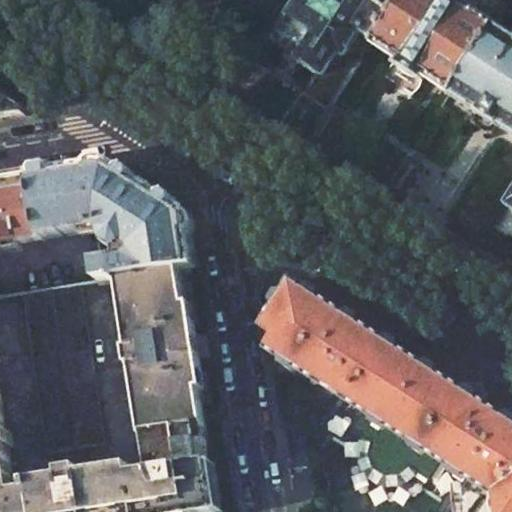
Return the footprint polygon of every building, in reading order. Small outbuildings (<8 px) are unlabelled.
[(299,0),(272,42),(320,72),(295,112),(293,111),(283,127),(308,142),(309,143),(333,106),(331,105),(337,96),(358,62),(347,55),(362,32),(373,40),(374,40),(395,7),(394,7),(383,0),(299,0)] [(452,91),(495,24),(505,8),(492,0),(398,0),(394,7),(395,7),(374,40),(401,57),(397,64),(423,80),(426,75),(452,91)] [(511,35),(495,24),(452,91),(450,94),(477,111),(476,111),(479,113),(471,124),(490,135),(496,124),(498,126),(499,125),(511,133),(511,192),(504,205),(511,210),(511,35)] [(27,111),(0,93),(0,120),(26,116),(27,111)] [(309,143),(324,153),(345,121),(343,113),(333,106),(309,143)] [(424,165),(411,156),(386,193),(401,202),(404,201),(406,200),(425,170),(425,167),(424,165)] [(113,165),(34,177),(34,178),(44,241),(45,240),(45,239),(92,232),(94,244),(99,243),(103,265),(97,266),(100,280),(98,281),(98,282),(182,270),(197,267),(191,226),(189,213),(113,165)] [(34,177),(26,178),(36,242),(44,241),(34,178),(34,177)] [(25,178),(0,181),(0,247),(34,242),(36,242),(26,178),(25,178)] [(128,350),(130,367),(134,368),(146,438),(148,438),(207,427),(204,412),(200,390),(197,390),(193,362),(189,335),(188,331),(184,308),(188,307),(182,270),(98,282),(99,286),(112,284),(112,282),(115,281),(116,292),(122,291),(130,350),(128,350)] [(398,477),(401,476),(402,475),(406,472),(410,468),(418,474),(432,482),(439,471),(443,464),(454,472),(470,482),(450,511),(511,511),(511,420),(509,419),(449,380),(368,329),(300,285),(295,282),(266,327),(281,336),(271,353),(311,380),(363,413),(352,431),(372,444),(371,446),(370,451),(369,456),(371,464),(373,469),(377,472),(384,477),(393,478),(398,477)] [(81,285),(52,290),(75,449),(104,446),(81,285)] [(52,290),(24,293),(47,454),(75,449),(52,290)] [(0,511),(219,511),(207,427),(148,438),(155,476),(137,479),(136,471),(85,478),(84,473),(66,475),(67,480),(31,485),(32,494),(17,496),(10,448),(14,448),(12,434),(7,435),(0,388),(0,363),(1,363),(0,355),(0,511)]
